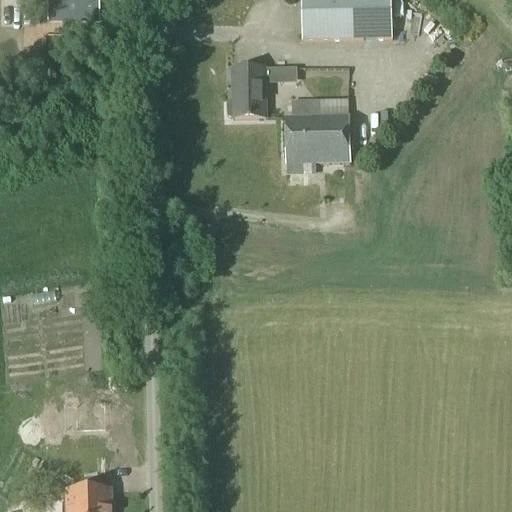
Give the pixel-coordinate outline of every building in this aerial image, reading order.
[(98,23),(97,0),(48,0),(48,22),(98,23)] [(300,0),(302,44),(324,43),(392,42),(391,0),(300,0)] [(232,123),(265,122),(264,71),(231,72),(232,102),(227,105),(227,119),(232,121),(232,123)] [(348,120),(348,103),(291,104),(291,121),(285,121),(286,167),(285,167),(285,174),(286,174),(286,179),(316,179),(316,167),(349,166),(348,120)] [(351,264),(340,264),(340,276),(351,276),(351,264)] [(111,511),(111,493),(66,495),(66,511),(111,511)]
